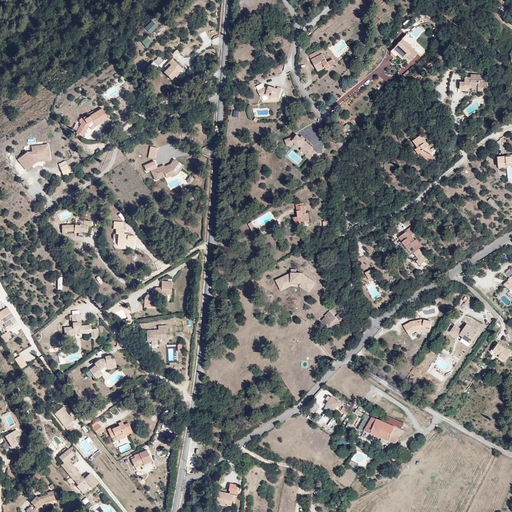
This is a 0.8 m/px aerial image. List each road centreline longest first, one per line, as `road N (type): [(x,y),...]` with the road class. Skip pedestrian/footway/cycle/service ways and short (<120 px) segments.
road 1 (tertiary): [(227,0),(206,301),(181,478)]
road 2 (residential): [(285,0),(298,28),(297,81),(346,164),(354,286),(380,322)]
road 3 (residential): [(380,322),(300,407),(196,478),(181,478)]
road 4 (residential): [(511,234),(380,322)]
